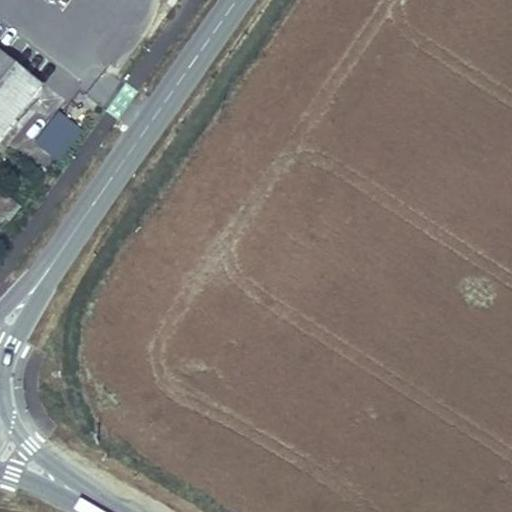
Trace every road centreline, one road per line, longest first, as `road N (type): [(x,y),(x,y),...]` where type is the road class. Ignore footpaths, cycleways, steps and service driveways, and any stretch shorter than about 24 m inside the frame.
road 1 (tertiary): [(235,0),(51,264)]
road 2 (tertiary): [(101,507),(4,419)]
